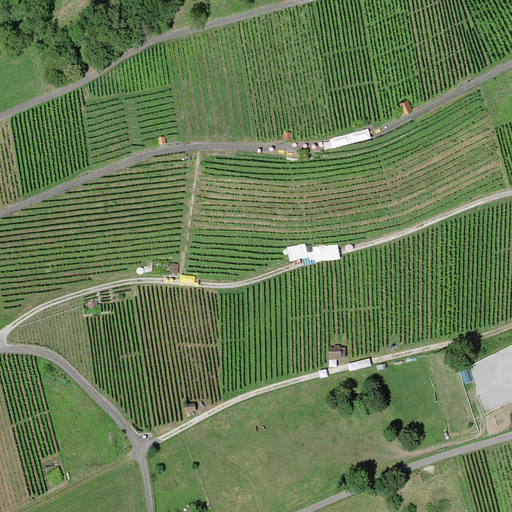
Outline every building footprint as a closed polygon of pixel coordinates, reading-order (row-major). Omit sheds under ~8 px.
[(405,100),(398,104),(402,111),(409,107),(405,100)] [(177,267),(170,266),(169,273),(176,274),(177,267)] [(97,304),(87,303),(87,312),(97,312),(97,304)] [(344,349),(328,349),(329,359),(345,358),(344,349)] [(192,405),(184,406),(185,413),(193,412),(192,405)]
